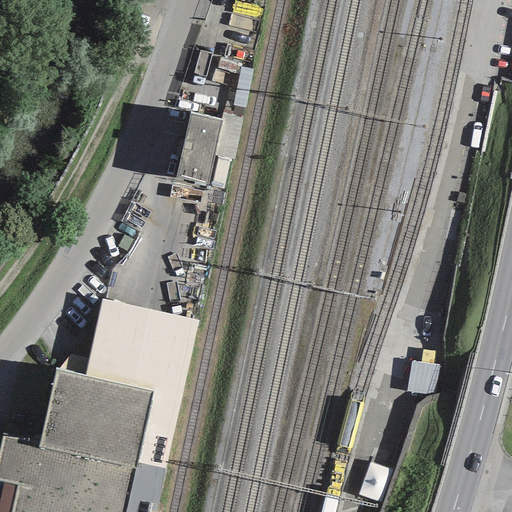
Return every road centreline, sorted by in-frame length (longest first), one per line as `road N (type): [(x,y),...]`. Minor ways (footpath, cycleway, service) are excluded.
road 1 (unclassified): [(177,0),(78,247),(0,346)]
road 2 (primary): [(452,511),(511,283)]
